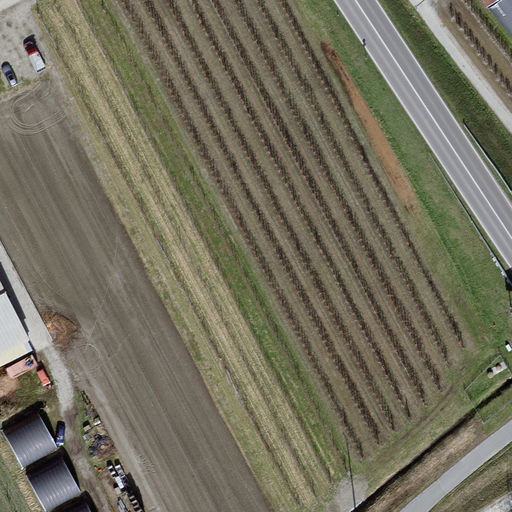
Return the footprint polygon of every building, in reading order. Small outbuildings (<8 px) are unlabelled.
[(511,0),(493,0),(511,30),(511,0)] [(0,366),(33,349),(0,288),(0,366)] [(6,427),(20,460),(56,445),(42,412),(6,427)] [(64,452),(27,468),(43,505),(80,489),(64,452)] [(94,511),(89,501),(68,511),(94,511)]
